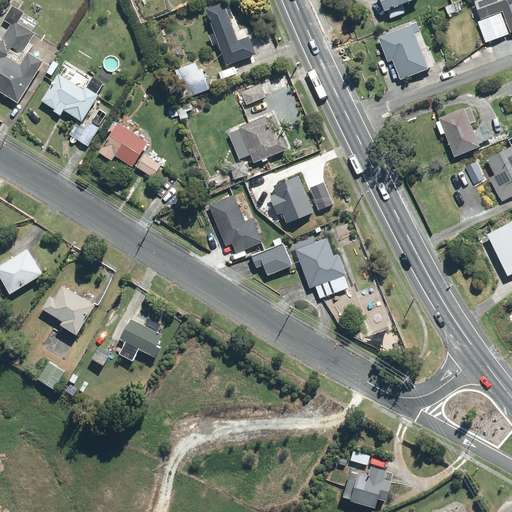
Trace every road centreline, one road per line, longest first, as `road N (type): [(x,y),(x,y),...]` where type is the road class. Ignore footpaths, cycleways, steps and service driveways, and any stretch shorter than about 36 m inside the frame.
road 1 (residential): [(395,396),(0,158)]
road 2 (trunk): [(295,0),(409,240),(479,357)]
road 3 (track): [(0,443),(40,431),(117,448),(339,430),(372,385)]
road 4 (residential): [(511,468),(395,396)]
